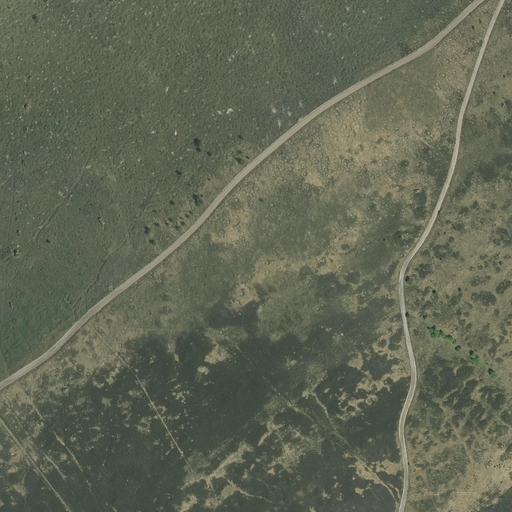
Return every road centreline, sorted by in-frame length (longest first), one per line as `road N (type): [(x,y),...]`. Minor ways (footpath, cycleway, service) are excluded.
road 1 (track): [(0,388),(47,358),(322,108),(431,43),(482,0)]
road 2 (unknown): [(401,511),(401,423),(414,381),(401,275),(449,177),(475,68),(502,0)]
